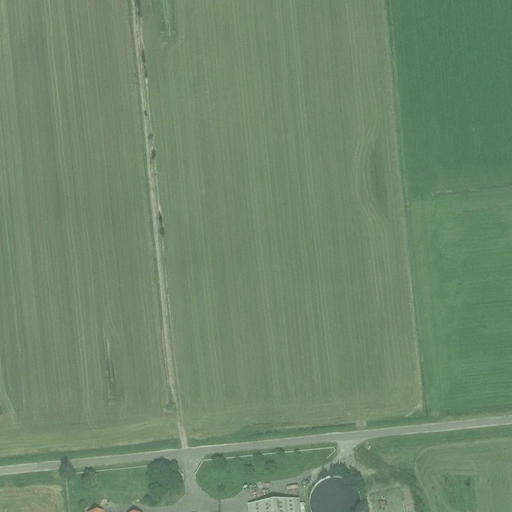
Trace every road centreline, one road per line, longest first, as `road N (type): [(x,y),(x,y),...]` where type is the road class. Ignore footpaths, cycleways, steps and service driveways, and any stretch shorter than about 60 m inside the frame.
road 1 (unclassified): [(0,471),(511,417)]
road 2 (unknown): [(184,451),(137,0)]
